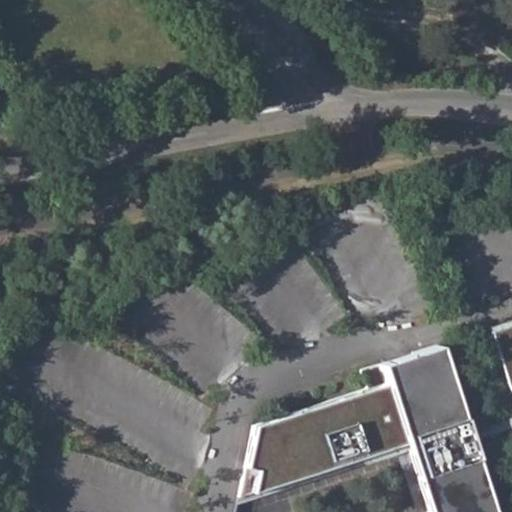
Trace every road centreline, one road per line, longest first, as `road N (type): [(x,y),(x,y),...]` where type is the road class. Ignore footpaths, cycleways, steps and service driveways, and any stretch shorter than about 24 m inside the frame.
road 1 (unclassified): [(327,114),(0,175)]
road 2 (unclassified): [(511,115),(327,114)]
road 3 (unclassified): [(327,114),(227,0)]
